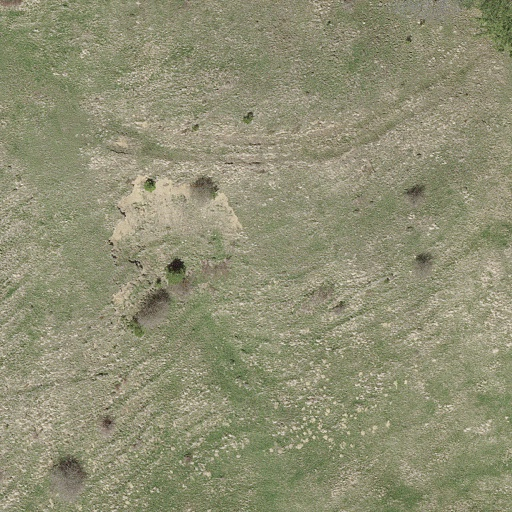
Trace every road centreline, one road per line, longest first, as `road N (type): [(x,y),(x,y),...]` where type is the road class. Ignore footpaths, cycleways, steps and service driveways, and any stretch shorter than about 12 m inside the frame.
road 1 (track): [(511,54),(485,42),(402,123),(305,162),(94,163),(0,119)]
road 2 (track): [(155,511),(209,441),(503,153),(511,122)]
